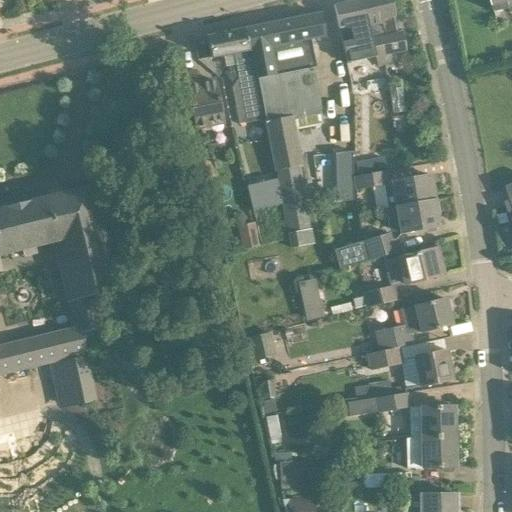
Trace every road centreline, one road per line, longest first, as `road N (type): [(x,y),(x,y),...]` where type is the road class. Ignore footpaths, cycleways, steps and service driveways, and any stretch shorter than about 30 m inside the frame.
road 1 (residential): [(427,0),(492,296)]
road 2 (secondary): [(0,60),(233,0)]
road 3 (residential): [(499,511),(492,296)]
